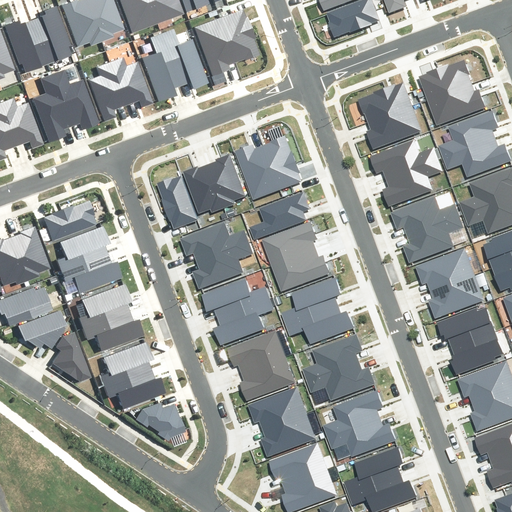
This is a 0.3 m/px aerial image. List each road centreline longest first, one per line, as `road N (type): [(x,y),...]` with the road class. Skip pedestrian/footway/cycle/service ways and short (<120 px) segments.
road 1 (residential): [(462,511),(305,79)]
road 2 (residential): [(110,148),(212,431),(209,457),(187,499)]
road 3 (residential): [(0,366),(187,499)]
road 4 (residential): [(110,148),(305,79)]
road 5 (residential): [(305,79),(483,11)]
